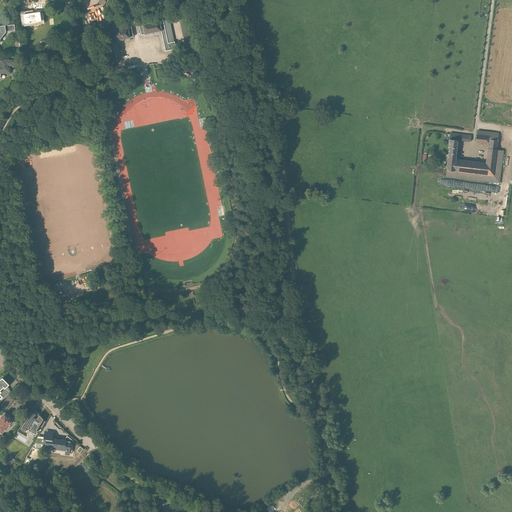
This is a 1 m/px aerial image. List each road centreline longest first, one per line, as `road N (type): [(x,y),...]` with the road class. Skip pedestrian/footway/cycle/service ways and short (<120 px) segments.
road 1 (track): [(244,0),(282,125),(296,311)]
road 2 (residential): [(0,347),(96,451),(165,498)]
road 3 (track): [(296,311),(339,511)]
